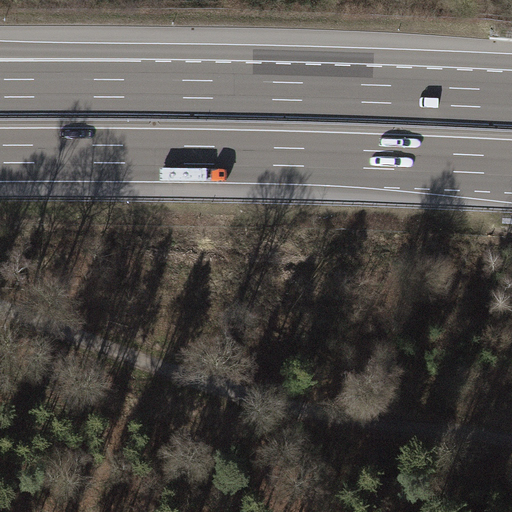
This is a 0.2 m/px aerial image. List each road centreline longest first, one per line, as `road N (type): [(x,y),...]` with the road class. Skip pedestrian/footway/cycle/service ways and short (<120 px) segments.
road 1 (track): [(511,442),(364,422),(180,371),(14,313),(0,326)]
road 2 (motorway): [(0,155),(511,166)]
road 3 (motorway): [(471,97),(252,51),(0,48)]
road 4 (motorway): [(471,97),(0,88)]
